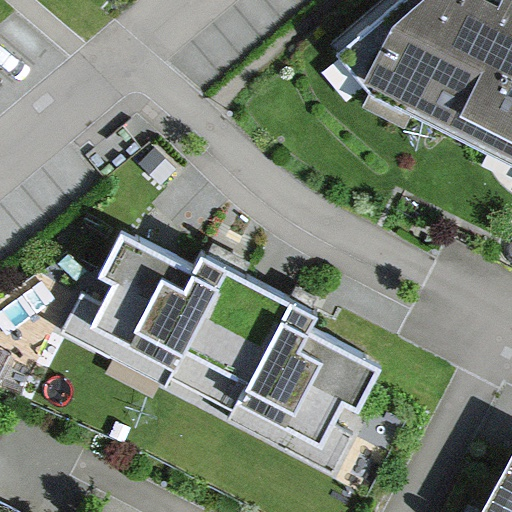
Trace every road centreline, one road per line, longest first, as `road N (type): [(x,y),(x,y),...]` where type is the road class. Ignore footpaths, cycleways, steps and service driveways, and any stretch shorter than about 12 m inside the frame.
road 1 (residential): [(501,325),(310,228),(198,127)]
road 2 (residential): [(501,325),(414,511)]
